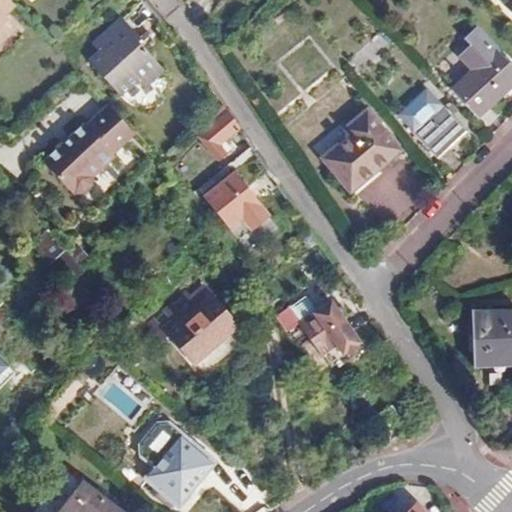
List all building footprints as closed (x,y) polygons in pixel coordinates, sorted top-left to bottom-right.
[(0,0),(0,39),(19,23),(15,18),(27,7),(21,0),(0,0)] [(139,41),(142,39),(123,18),(90,46),(97,54),(89,61),(121,97),(139,81),(145,88),(165,70),(146,48),(139,54),(133,47),(139,41)] [(303,28),(294,18),(282,27),(291,37),(303,28)] [(465,55),(477,69),(457,87),(480,114),(511,86),(511,65),(481,29),(472,36),(479,45),(465,55)] [(139,54),(146,48),(139,41),(133,47),(139,54)] [(399,114),(438,156),(467,130),(428,87),(399,114)] [(352,135),(323,159),(378,223),(430,179),(369,107),(345,127),(352,135)] [(125,159),(121,154),(143,135),(119,108),(97,129),(93,124),(52,162),(81,195),(93,197),(104,188),(104,178),(125,159)] [(251,138),(239,121),(217,145),(235,166),(245,156),(240,149),(251,138)] [(223,241),(237,257),(266,234),(254,217),(223,241)] [(68,262),(87,283),(97,272),(62,233),(47,246),(64,265),(68,262)] [(265,341),(221,295),(200,315),(193,307),(165,332),(179,348),(188,341),(224,380),(265,341)] [(336,299),(307,322),(302,316),(292,325),(296,330),(306,324),(332,355),(336,352),(343,360),(368,339),(342,307),(336,299)] [(352,309),(347,302),(342,307),(368,339),(369,338),(347,312),(352,309)] [(285,316),(292,325),(302,316),(296,308),(285,316)] [(511,309),(471,311),(473,370),(511,367),(511,309)] [(0,341),(0,399),(29,369),(0,341)] [(95,394),(134,425),(154,401),(116,369),(95,394)] [(388,437),(403,426),(387,404),(372,414),(388,437)] [(190,438),(156,410),(121,452),(153,480),(190,438)] [(129,511),(98,486),(76,511),(129,511)]
